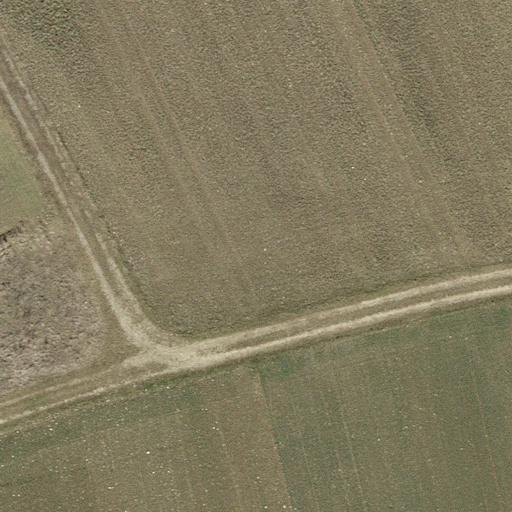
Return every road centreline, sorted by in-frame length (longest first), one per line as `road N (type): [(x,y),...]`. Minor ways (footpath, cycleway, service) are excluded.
road 1 (track): [(511,282),(166,365),(0,416)]
road 2 (track): [(0,52),(166,365)]
